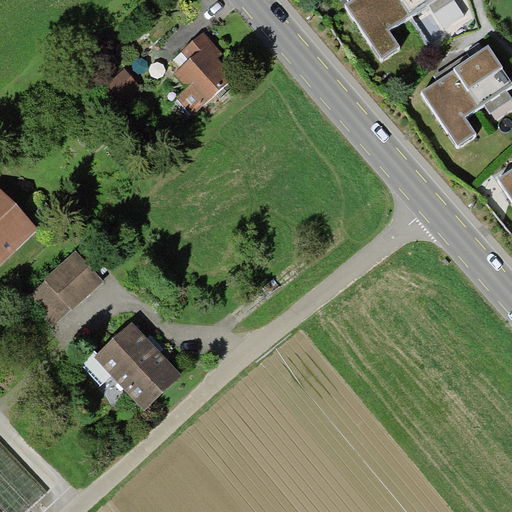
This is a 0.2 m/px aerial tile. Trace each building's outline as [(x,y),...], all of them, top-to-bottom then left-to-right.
[(411,15),(401,0),(350,0),(342,6),(378,62),(402,46),(391,29),(411,15)] [(401,0),(411,15),(430,3),(435,10),(450,0),(401,0)] [(221,55),(202,34),(180,53),(188,62),(170,77),(183,92),(174,100),(188,116),(230,79),(215,61),(221,55)] [(454,71),(477,108),(510,87),(486,50),(454,71)] [(140,91),(122,71),(97,93),(114,113),(140,91)] [(477,108),(454,71),(417,93),(453,150),(475,137),(463,117),(477,108)] [(511,169),(495,180),(511,207),(511,169)] [(0,271),(43,230),(0,186),(0,271)] [(103,283),(74,252),(27,298),(56,329),(103,283)] [(145,412),(182,377),(155,348),(134,325),(96,360),(110,376),(145,412)]
